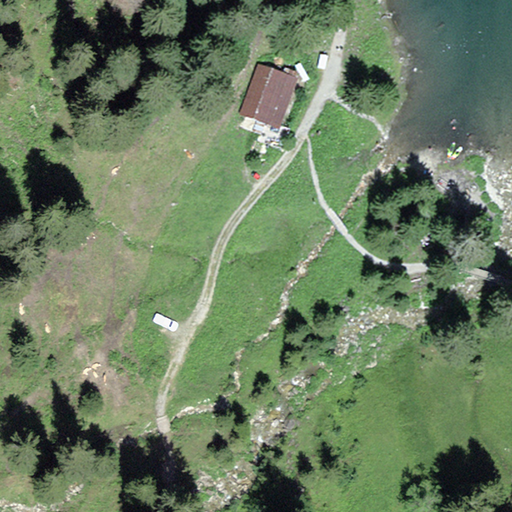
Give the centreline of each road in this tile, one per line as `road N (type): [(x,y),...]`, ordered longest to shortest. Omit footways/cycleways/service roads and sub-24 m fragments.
road 1 (track): [(307,128),(222,243),(207,300),(161,393),(161,418)]
road 2 (track): [(347,0),(327,92),(307,128)]
